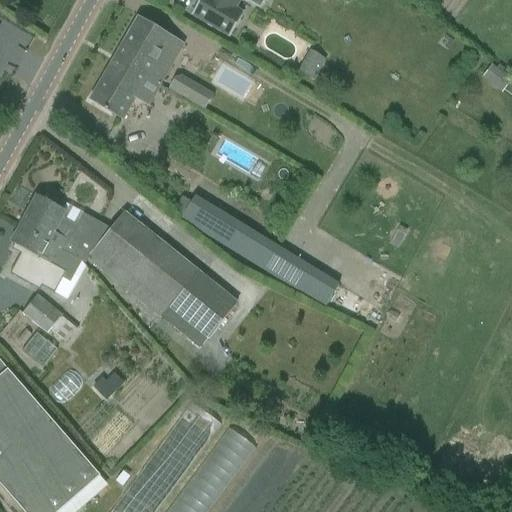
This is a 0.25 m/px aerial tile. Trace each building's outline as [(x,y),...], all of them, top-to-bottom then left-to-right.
[(230,38),(240,21),(243,15),(236,11),(240,4),(244,6),(247,0),(259,8),(264,0),(201,0),(192,16),(230,38)] [(161,87),(184,45),(138,18),(114,60),(148,80),(161,87)] [(313,49),(298,68),(313,79),(327,60),(313,49)] [(123,121),(148,80),(114,60),(90,102),(123,121)] [(511,82),(506,78),(510,73),(499,65),(496,68),(492,65),(482,79),(502,94),(504,92),(511,97),(511,82)] [(168,91),(187,102),(197,85),(181,76),(174,79),(168,91)] [(149,192),(156,197),(158,195),(163,189),(164,188),(157,182),(149,192)] [(208,340),(238,304),(125,213),(111,229),(81,213),(75,224),(64,218),(67,213),(36,196),(19,228),(62,251),(82,262),(85,264),(87,260),(159,319),(160,317),(200,348),(207,339),(208,340)] [(400,227),(390,245),(398,249),(407,231),(400,227)] [(77,281),(73,278),(82,262),(62,251),(19,228),(11,243),(14,244),(11,250),(20,256),(10,275),(39,292),(41,288),(67,301),(77,281)] [(298,260),(278,248),(264,272),(284,283),(298,260)] [(449,269),(439,264),(434,276),(443,281),(449,269)] [(50,331),(66,343),(76,330),(64,319),(38,296),(23,314),(47,334),(50,331)] [(25,356),(43,368),(53,352),(36,340),(25,356)] [(0,484),(23,511),(60,511),(100,477),(0,361),(0,454),(1,456),(0,456),(0,484)] [(106,402),(115,393),(106,383),(105,382),(99,382),(93,388),(106,402)] [(114,511),(156,511),(219,426),(191,406),(114,511)] [(209,511),(257,448),(229,427),(165,511),(209,511)]
